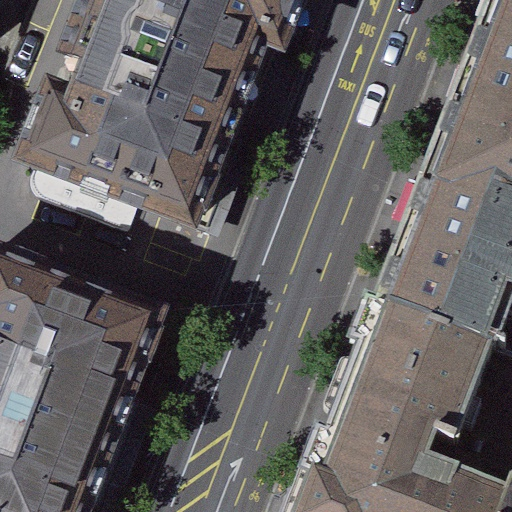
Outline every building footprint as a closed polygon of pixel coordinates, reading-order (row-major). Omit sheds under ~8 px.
[(112,0),(98,39),(259,98),(277,50),(294,57),(315,0),(112,0)] [(511,0),(501,0),(487,37),(511,46),(511,0)] [(511,46),(487,37),(428,186),(511,217),(511,46)] [(205,239),(259,98),(98,39),(76,97),(50,87),(19,168),(205,239)] [(376,318),(503,361),(511,364),(511,217),(428,186),(376,318)] [(0,412),(123,458),(176,315),(0,249),(0,412)] [(470,459),(503,361),(376,318),(299,511),(502,511),(509,495),(444,470),(451,451),(470,459)] [(0,511),(103,511),(123,458),(0,412),(0,511)] [(511,511),(511,487),(509,495),(502,511),(511,511)]
